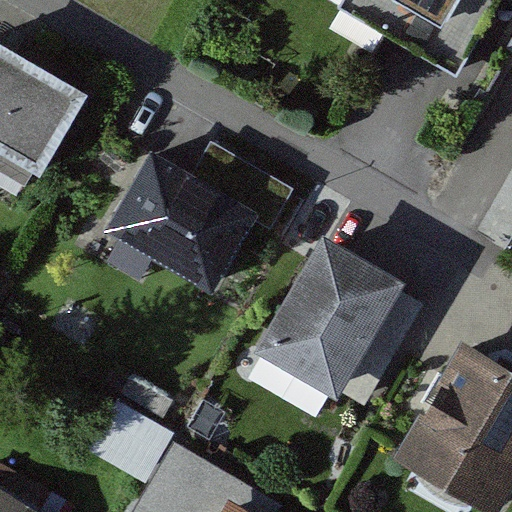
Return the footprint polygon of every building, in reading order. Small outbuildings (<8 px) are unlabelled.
[(511,0),(354,0),(353,2),(471,71),(511,0)] [(101,101),(3,45),(0,49),(0,157),(52,187),(101,101)] [(269,215),(162,157),(120,235),(227,292),(269,215)] [(441,301),(342,246),(277,361),(377,417),(441,301)] [(511,511),(511,363),(483,347),(415,467),(495,511),(511,511)] [(0,511),(38,511),(0,487),(0,511)]
